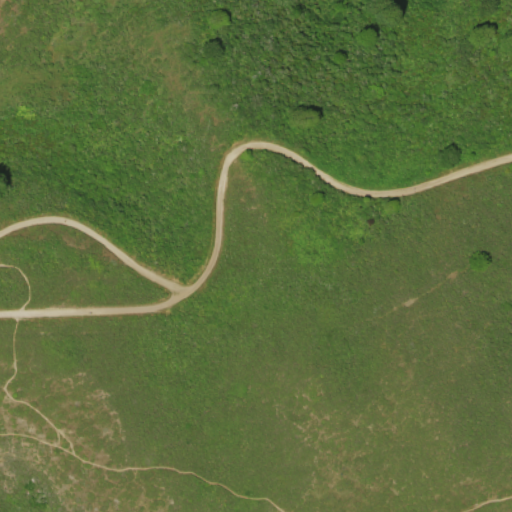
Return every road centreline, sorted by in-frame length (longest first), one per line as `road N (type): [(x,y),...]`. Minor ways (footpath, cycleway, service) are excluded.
road 1 (track): [(183,295),(207,271),(232,159),(250,147),(270,146),(335,184),(373,193),(423,191),(511,158)]
road 2 (track): [(0,233),(63,221),(183,295)]
road 3 (track): [(183,295),(150,309),(0,316)]
